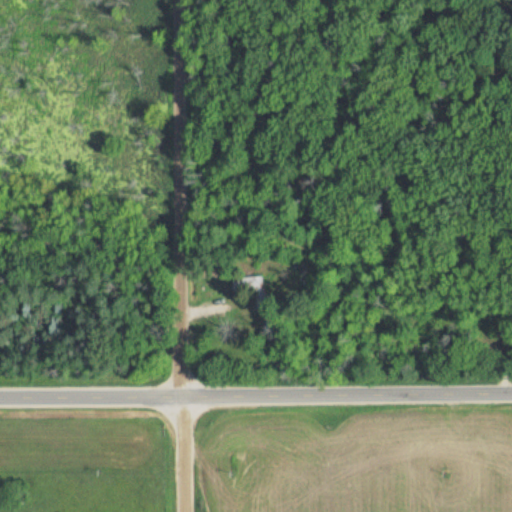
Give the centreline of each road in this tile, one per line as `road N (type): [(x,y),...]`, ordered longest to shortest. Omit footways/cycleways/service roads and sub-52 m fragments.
road 1 (residential): [(180,396),(178,0)]
road 2 (tertiary): [(180,396),(511,393)]
road 3 (tertiary): [(0,396),(180,396)]
